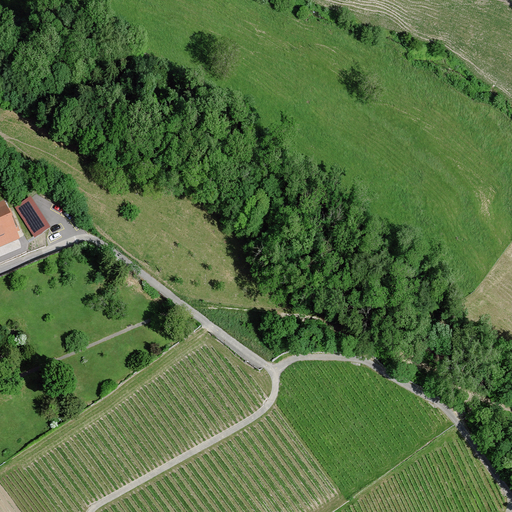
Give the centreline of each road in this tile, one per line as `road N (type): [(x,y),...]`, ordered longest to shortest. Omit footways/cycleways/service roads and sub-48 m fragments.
road 1 (track): [(0,472),(210,326)]
road 2 (residential): [(0,271),(93,237),(177,300)]
